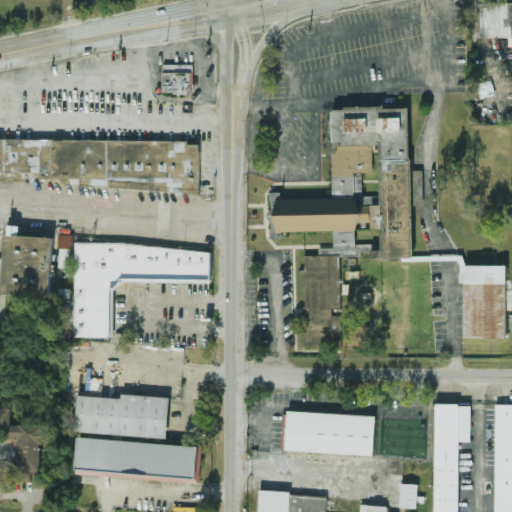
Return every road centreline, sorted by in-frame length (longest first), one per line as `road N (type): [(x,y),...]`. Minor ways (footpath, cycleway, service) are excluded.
road 1 (tertiary): [(230,511),(234,148)]
road 2 (residential): [(511,375),(234,375)]
road 3 (secondary): [(102,35),(134,38),(341,0)]
road 4 (secondary): [(222,1),(125,21),(102,35)]
